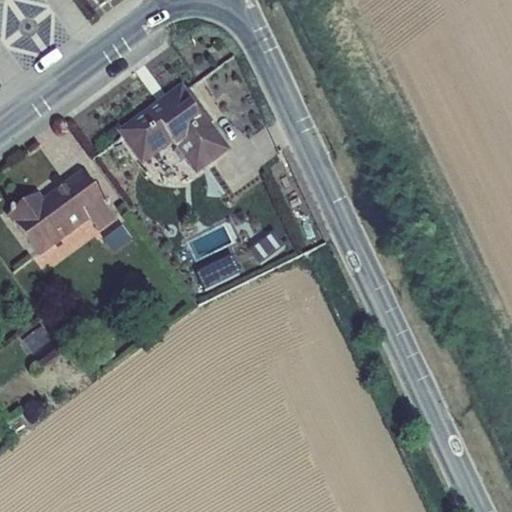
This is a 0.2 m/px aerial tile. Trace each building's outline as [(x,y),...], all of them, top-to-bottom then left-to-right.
[(142,166),(173,143),(196,176),(229,152),(182,86),(118,132),(142,166)] [(168,186),(172,169),(156,166),(152,182),(168,186)] [(15,225),(39,259),(90,222),(98,234),(118,220),(109,208),(108,208),(83,172),(44,202),(39,195),(7,217),(13,226),(15,225)] [(249,245),(260,260),(276,248),(265,233),(249,245)] [(119,296),(138,305),(148,284),(128,275),(119,296)] [(23,342),(32,354),(51,341),(42,328),(23,342)]
